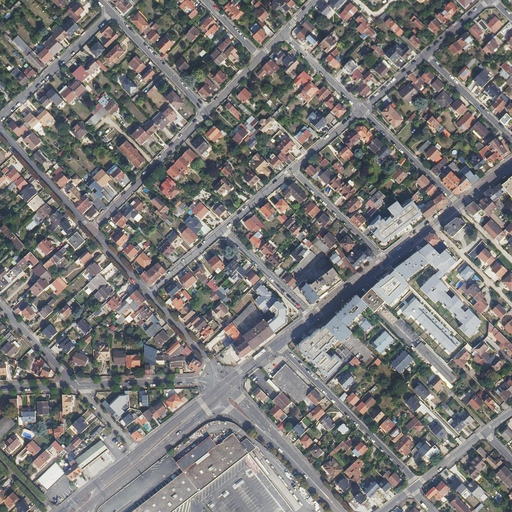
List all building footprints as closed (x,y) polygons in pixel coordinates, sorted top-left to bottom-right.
[(53,0),(59,6),(59,7),(59,8),(61,8),(62,8),(67,3),(64,0),(53,0)] [(121,0),(120,2),(116,5),(119,8),(121,9),(124,13),(131,6),(125,0),(121,0)] [(188,0),(185,0),(179,6),(183,11),(186,8),(184,5),(185,5),(188,8),(188,9),(190,11),(191,11),(195,7),(192,3),(193,2),(192,0),(190,1),(188,0)] [(235,17),(237,20),(244,13),(241,10),(239,12),(234,6),(238,3),(235,0),(232,0),(223,9),(233,19),(235,17)] [(284,0),(283,0),(278,0),(273,5),(277,9),(278,8),(280,9),(284,14),(290,7),(284,0)] [(338,9),(347,0),(344,0),(345,0),(344,0),(333,0),(329,6),(333,10),(336,7),(338,9)] [(19,1),(10,10),(12,12),(22,4),(19,1)] [(71,8),(66,13),(75,22),(81,17),(79,15),(84,10),(78,3),(77,4),(75,1),(74,1),(69,6),(71,8)] [(446,8),(444,10),(451,17),(458,10),(451,3),(449,5),(447,3),(444,6),(446,8)] [(324,4),(318,10),(325,17),(329,12),(326,9),(328,7),(324,4)] [(348,19),(351,16),(352,17),(358,10),(351,4),(345,10),(341,14),(339,16),(344,20),(346,17),(348,19)] [(262,7),(255,14),(262,22),(269,15),(262,8),(262,7)] [(195,10),(188,16),(191,19),(197,13),(195,10)] [(451,17),(444,10),(441,13),(439,12),(436,15),(444,24),(451,17)] [(385,13),(379,18),(395,33),(399,37),(403,32),(393,22),(391,24),(387,20),(390,18),(385,13)] [(132,20),(145,33),(154,24),(152,22),(149,25),(138,14),(135,17),(134,16),(133,17),(132,17),(132,18),(132,20)] [(210,14),(201,23),(202,25),(211,16),(210,14)] [(414,16),(410,21),(420,30),(424,26),(414,16)] [(205,33),(208,30),(214,24),(216,23),(210,17),(199,28),(205,33)] [(358,28),(363,33),(369,27),(370,27),(360,17),(356,21),(360,25),(358,28)] [(490,23),(488,25),(494,32),(502,24),(495,18),(492,21),(491,19),(489,21),(490,23)] [(63,27),(68,33),(70,36),(79,27),(71,19),(63,27)] [(443,26),(435,19),(431,23),(430,22),(428,25),(429,26),(429,27),(436,33),(443,26)] [(482,20),(478,23),(485,31),(488,28),(482,20)] [(316,29),(308,21),(304,25),(312,33),(316,29)] [(271,31),(262,22),(259,25),(257,24),(252,28),(257,34),(254,36),(260,42),(271,31)] [(154,24),(145,33),(153,42),(159,36),(153,30),(158,25),(155,23),(154,24)] [(208,30),(205,33),(211,40),(214,36),(212,34),(218,29),(214,24),(208,30)] [(108,25),(101,31),(108,38),(103,43),(107,47),(119,36),(114,32),(113,33),(110,29),(111,28),(108,25)] [(475,25),(469,30),(479,41),(482,38),(479,36),(482,33),(475,25)] [(52,35),(53,36),(59,42),(64,37),(65,38),(68,34),(68,33),(63,27),(61,26),(52,35)] [(185,35),(186,36),(191,41),(199,32),(193,26),(187,33),(185,35)] [(363,33),(360,36),(363,39),(369,34),(371,37),(375,33),(369,27),(363,33)] [(299,38),(297,40),(301,44),(311,34),(305,29),(297,36),(299,38)] [(502,42),(505,45),(507,42),(511,37),(511,31),(508,36),(509,37),(506,40),(505,39),(502,42)] [(461,38),(457,41),(464,48),(474,40),(467,32),(460,38),(461,38)] [(224,42),(218,47),(222,51),(229,44),(232,41),(228,38),(230,36),(228,34),(222,40),(224,42)] [(418,37),(415,35),(409,41),(416,48),(421,43),(417,39),(418,38),(418,37)] [(59,42),(53,36),(44,45),(46,47),(54,55),(57,51),(56,50),(61,45),(59,42)] [(166,36),(156,45),(164,53),(165,52),(173,44),(166,36)] [(326,38),(318,46),(322,50),(323,49),(327,53),(336,44),(328,36),(326,38)] [(32,50),(28,46),(27,48),(17,37),(13,40),(20,47),(40,68),(43,65),(31,52),(32,50)] [(492,40),(482,50),(485,52),(488,49),(492,52),(498,46),(492,40)] [(106,49),(99,42),(90,50),(97,57),(106,49)] [(456,42),(449,48),(455,55),(462,48),(456,42)] [(222,51),(227,56),(234,64),(238,60),(236,58),(239,55),(235,51),(234,50),(236,48),(233,45),(232,46),(229,44),(222,51)] [(397,44),(395,46),(403,53),(407,49),(405,48),(403,51),(397,44)] [(123,51),(118,45),(104,58),(110,64),(113,61),(115,63),(119,60),(117,57),(123,51)] [(375,45),(372,48),(375,51),(380,55),(382,57),(385,55),(375,45)] [(395,46),(392,49),(400,56),(404,60),(413,51),(408,46),(405,48),(407,49),(403,53),(395,46)] [(36,50),(34,52),(45,63),(54,55),(46,47),(39,53),(36,50)] [(218,47),(210,56),(218,65),(227,56),(222,51),(218,47)] [(338,47),(326,59),(336,69),(340,66),(337,64),(340,61),(336,58),(334,60),(332,59),(341,50),(338,47)] [(385,55),(393,63),(400,56),(392,49),(385,55)] [(273,53),(270,57),(278,65),(280,62),(286,56),(281,51),(276,56),(273,53)] [(375,51),(371,55),(376,59),(380,55),(375,51)] [(206,53),(201,58),(204,62),(210,56),(206,53)] [(288,56),(281,63),(286,68),(293,61),(288,56)] [(84,68),(90,74),(91,75),(100,66),(96,62),(91,57),(88,60),(90,62),(84,68)] [(129,64),(136,71),(138,70),(141,72),(146,67),(137,57),(129,64)] [(181,57),(175,63),(183,72),(189,66),(185,62),(181,57)] [(468,65),(467,66),(469,68),(475,63),(477,60),(475,58),(473,59),(471,62),(468,65)] [(286,68),(284,70),(291,78),(295,73),(292,70),(299,63),(295,59),(293,61),(286,68)] [(108,71),(98,60),(96,62),(100,66),(106,72),(106,73),(108,71)] [(263,68),(257,75),(261,78),(267,72),(270,76),(275,71),(276,72),(279,69),(271,60),(263,68)] [(351,60),(344,69),(347,72),(351,75),(356,70),(357,69),(359,67),(351,60)] [(475,63),(483,71),(484,69),(485,68),(477,60),(475,63)] [(374,70),(382,78),(389,70),(381,62),(374,70)] [(500,67),(504,71),(505,72),(506,72),(508,74),(508,75),(511,78),(511,76),(511,70),(511,71),(504,64),(503,65),(500,67)] [(30,66),(24,72),(29,78),(30,77),(35,72),(30,66)] [(141,72),(139,74),(146,82),(154,74),(147,66),(146,67),(141,72)] [(83,67),(73,76),(77,79),(81,83),(90,74),(84,68),(83,67)] [(462,71),(458,75),(462,78),(463,77),(465,79),(471,73),(465,67),(464,68),(462,71)] [(18,68),(12,74),(16,79),(17,78),(23,84),(28,79),(23,73),(18,68)] [(351,75),(350,76),(357,84),(360,81),(364,76),(357,69),(356,70),(351,75)] [(483,71),(473,80),(482,89),(492,78),(484,69),(483,71)] [(227,77),(220,70),(217,74),(217,75),(213,78),(219,84),(227,77)] [(295,81),(293,83),(297,87),(301,82),(306,87),(310,82),(313,80),(304,71),(300,76),(295,81)] [(291,78),(295,81),(300,76),(296,72),(295,73),(291,78)] [(368,72),(364,76),(360,81),(366,86),(374,78),(368,72)] [(426,73),(421,78),(427,84),(434,77),(429,72),(427,74),(426,73)] [(412,74),(409,76),(414,82),(417,80),(412,74)] [(216,87),(206,77),(203,80),(206,83),(202,88),(199,86),(196,89),(205,98),(216,87)] [(417,80),(414,82),(420,89),(421,91),(424,88),(423,87),(425,85),(419,77),(417,80)] [(69,89),(77,97),(78,98),(87,89),(81,83),(77,79),(72,84),(73,85),(69,89)] [(126,82),(122,85),(131,94),(138,88),(129,79),(127,79),(126,80),(126,82)] [(432,85),(439,92),(445,86),(437,79),(432,85)] [(154,87),(156,89),(158,91),(166,84),(161,80),(154,87)] [(357,84),(354,87),(357,89),(356,90),(364,97),(371,90),(366,86),(360,81),(357,84)] [(306,87),(299,94),(308,102),(317,93),(319,91),(314,86),(310,82),(306,87)] [(420,89),(414,82),(410,85),(410,84),(399,93),(408,103),(418,94),(417,92),(420,89)] [(486,89),(485,90),(496,101),(502,94),(491,83),(490,85),(486,89)] [(319,91),(317,93),(320,96),(318,98),(320,100),(322,98),(325,100),(331,93),(324,86),(319,91)] [(148,92),(144,95),(147,97),(156,89),(154,87),(148,92)] [(69,89),(68,88),(61,94),(69,103),(77,97),(69,89)] [(53,89),(46,95),(57,106),(64,101),(53,89)] [(245,89),(238,96),(243,101),(241,102),(243,104),(244,103),(252,96),(245,89)] [(173,92),(166,99),(171,105),(178,98),(173,92)] [(435,101),(445,110),(452,102),(443,93),(435,101)] [(502,94),(496,101),(493,104),(500,112),(510,101),(502,94)] [(103,96),(98,101),(100,103),(103,107),(108,112),(112,115),(119,108),(112,101),(109,103),(103,96)] [(40,102),(45,108),(51,103),(45,97),(40,102)] [(330,97),(324,103),(332,110),(336,105),(334,103),(335,102),(330,97)] [(178,98),(171,105),(177,111),(184,104),(178,98)] [(459,119),(468,109),(462,103),(463,102),(461,101),(456,106),(458,107),(452,113),(459,119)] [(100,103),(91,112),(94,115),(103,107),(100,103)] [(229,103),(225,107),(227,108),(232,114),(235,116),(238,112),(229,103)] [(252,114),(242,103),(239,106),(249,117),(252,114)] [(339,104),(330,113),(333,116),(334,116),(335,115),(335,114),(339,118),(342,114),(343,114),(346,111),(339,104)] [(390,105),(382,112),(395,128),(403,121),(390,105)] [(94,115),(88,121),(93,126),(108,112),(103,107),(94,115)] [(169,107),(162,113),(162,114),(170,122),(171,123),(177,116),(169,107)] [(40,115),(36,118),(40,122),(42,125),(44,127),(54,118),(46,110),(42,113),(40,115)] [(36,118),(31,113),(24,119),(33,128),(40,122),(36,118)] [(330,113),(325,119),(330,124),(335,118),(333,116),(330,113)] [(468,113),(456,125),(460,129),(464,124),(468,128),(476,120),(468,113)] [(153,122),(159,128),(160,129),(164,126),(164,127),(170,122),(162,114),(153,122)] [(414,114),(408,120),(410,122),(416,116),(414,114)] [(506,114),(500,121),(509,130),(511,127),(511,124),(510,124),(507,122),(511,118),(506,114)] [(317,115),(309,123),(316,131),(325,122),(317,115)] [(246,127),(248,129),(251,132),(254,129),(253,128),(258,122),(252,116),(247,121),(249,123),(246,127)] [(66,117),(58,123),(61,125),(68,119),(66,117)] [(263,119),(260,122),(259,123),(262,126),(259,129),(263,133),(269,126),(270,128),(273,124),(272,123),(275,120),(271,117),(268,120),(267,119),(263,119)] [(430,120),(427,123),(430,126),(431,125),(440,134),(442,132),(445,129),(439,123),(436,120),(435,120),(432,117),(431,118),(430,120)] [(153,122),(152,120),(142,129),(150,137),(154,133),(154,132),(159,128),(153,122)] [(19,128),(13,121),(8,125),(19,136),(21,134),(23,135),(28,131),(28,130),(23,124),(19,128)] [(42,125),(40,122),(33,128),(36,130),(42,125)] [(70,130),(68,131),(73,136),(75,135),(79,139),(88,131),(79,122),(70,130)] [(478,122),(470,130),(473,132),(474,130),(483,139),(489,133),(478,122)] [(220,132),(215,127),(214,126),(207,135),(212,140),(216,136),(218,138),(219,138),(220,138),(221,138),(222,137),(222,136),(222,135),(222,134),(220,132)] [(308,129),(305,126),(300,131),(300,132),(303,134),(298,140),(303,144),(314,132),(310,127),(308,129)] [(135,133),(132,136),(141,145),(144,142),(150,137),(142,129),(141,128),(135,133)] [(355,131),(356,132),(360,136),(365,141),(366,140),(368,142),(369,141),(370,141),(374,137),(364,128),(358,128),(355,131)] [(243,129),(233,139),(238,145),(239,145),(243,142),(242,141),(248,135),(249,136),(244,142),(245,143),(253,135),(251,132),(248,129),(246,131),(243,129)] [(257,131),(256,132),(263,138),(265,135),(263,133),(259,129),(257,131)] [(26,139),(24,141),(33,150),(42,142),(33,132),(31,134),(28,131),(23,135),(22,136),(26,139)] [(349,140),(344,144),(347,147),(350,150),(354,146),(353,144),(359,140),(358,139),(360,136),(356,132),(353,134),(352,133),(347,138),(349,140)] [(253,135),(245,143),(253,151),(254,149),(252,147),(257,142),(254,139),(256,137),(253,135)] [(200,137),(192,145),(202,154),(205,150),(209,146),(200,137)] [(287,137),(277,148),(280,151),(282,152),(285,155),(295,145),(287,137)] [(369,147),(376,154),(384,147),(375,138),(372,142),(373,143),(369,147)] [(484,148),(482,150),(479,152),(484,159),(486,158),(484,155),(486,153),(489,156),(491,154),(494,152),(497,150),(502,156),(507,152),(503,147),(500,144),(499,145),(495,140),(484,148)] [(418,151),(421,154),(430,144),(428,141),(418,151)] [(126,142),(119,149),(137,168),(144,161),(137,153),(137,152),(134,149),(134,150),(126,142)] [(185,142),(182,145),(187,150),(190,147),(185,142)] [(479,142),(474,146),(475,148),(479,152),(482,150),(484,148),(482,145),(481,145),(479,142)] [(227,155),(230,158),(234,154),(241,147),(239,145),(238,145),(227,155)] [(350,150),(347,147),(339,154),(344,160),(347,157),(345,155),(347,153),(349,156),(352,153),(350,150)] [(384,147),(376,154),(383,160),(390,153),(384,147)] [(433,147),(426,155),(433,161),(440,154),(433,147)] [(190,149),(183,157),(190,163),(197,156),(190,149)] [(40,150),(33,155),(42,164),(47,159),(42,153),(43,153),(40,150)] [(497,150),(494,152),(495,154),(498,158),(501,162),(504,159),(502,156),(497,150)] [(282,152),(281,153),(278,157),(282,162),(283,161),(285,162),(289,166),(292,163),(287,157),(285,155),(282,152)] [(269,165),(258,153),(253,158),(256,161),(251,166),(256,171),(259,174),(263,170),(264,172),(263,172),(267,176),(271,172),(267,168),(266,169),(265,168),(269,165)] [(230,158),(228,160),(219,168),(227,177),(234,170),(228,165),(225,168),(223,167),(228,163),(230,165),(238,157),(234,154),(230,158)] [(282,163),(273,154),(272,155),(270,157),(272,159),(269,162),(276,169),(282,163)] [(495,154),(492,156),(488,160),(491,164),(498,158),(495,154)] [(290,155),(287,157),(292,163),(295,160),(290,155)] [(470,162),(472,166),(476,170),(478,168),(479,169),(483,166),(483,165),(485,163),(479,155),(476,157),(474,157),(473,158),(472,160),(473,160),(470,162)] [(190,163),(183,157),(176,164),(185,172),(186,171),(185,169),(190,163)] [(320,163),(323,168),(329,162),(326,158),(320,163)] [(407,161),(404,158),(395,168),(397,171),(400,168),(407,161)] [(435,166),(430,171),(437,177),(442,172),(439,170),(442,167),(442,168),(445,165),(445,164),(447,161),(444,158),(436,166),(435,166)] [(337,162),(333,166),(337,172),(339,174),(344,169),(337,162)] [(453,162),(448,167),(452,171),(457,167),(453,162)] [(213,163),(210,167),(215,172),(219,168),(213,163)] [(115,165),(106,173),(110,177),(111,175),(118,182),(125,175),(119,168),(115,165)] [(182,171),(174,165),(167,172),(177,181),(181,177),(182,178),(185,175),(182,171)] [(310,166),(308,168),(305,171),(313,178),(313,177),(317,173),(320,171),(317,168),(315,170),(310,166)] [(58,184),(61,187),(68,180),(60,171),(62,170),(60,167),(54,172),(56,175),(53,178),(56,182),(58,184)] [(466,167),(461,171),(464,176),(465,177),(468,181),(474,176),(466,167)] [(21,176),(14,168),(8,174),(7,173),(6,175),(12,181),(13,180),(15,181),(21,176)] [(397,171),(392,176),(399,184),(407,176),(402,171),(403,170),(400,168),(397,171)] [(461,171),(458,168),(456,170),(462,178),(464,176),(461,171)] [(106,173),(103,169),(93,178),(102,187),(111,179),(110,177),(106,173)] [(259,179),(251,170),(247,173),(250,176),(245,180),(252,187),(259,179)] [(320,177),(327,185),(329,184),(335,177),(334,175),(328,170),(320,177)] [(450,173),(441,181),(447,187),(454,194),(458,194),(467,188),(460,182),(450,173)] [(81,179),(77,175),(72,180),(76,184),(81,179)] [(416,182),(421,187),(423,188),(429,182),(422,175),(420,178),(416,182)] [(21,189),(27,183),(21,176),(15,181),(14,182),(21,189)] [(161,190),(167,196),(169,194),(173,198),(180,191),(175,186),(177,185),(175,184),(168,177),(167,176),(164,179),(166,181),(166,180),(167,181),(163,185),(164,187),(161,190)] [(335,177),(329,184),(338,193),(339,191),(345,186),(336,177),(335,177)] [(460,182),(467,188),(471,184),(468,181),(465,177),(460,182)] [(93,178),(92,178),(85,184),(91,190),(94,187),(97,191),(94,193),(96,195),(98,197),(100,199),(104,196),(101,192),(104,190),(102,187),(93,178)] [(224,178),(214,188),(221,195),(227,189),(229,192),(234,187),(224,178)] [(502,185),(506,191),(511,197),(511,196),(511,178),(502,185)] [(423,188),(424,190),(432,201),(439,209),(447,203),(447,200),(442,194),(434,200),(433,199),(433,197),(430,194),(431,193),(436,188),(429,182),(423,188)] [(293,183),(283,194),(288,198),(292,194),(301,203),(307,196),(293,183)] [(347,183),(345,186),(339,191),(347,199),(356,191),(347,183)] [(30,199),(37,192),(30,184),(24,190),(27,194),(26,195),(30,199)] [(484,194),(486,195),(492,202),(501,195),(506,191),(502,185),(501,184),(493,190),(491,188),(484,194)] [(75,203),(82,197),(73,187),(66,193),(75,203)] [(371,193),(374,196),(379,191),(378,190),(376,188),(371,193)] [(374,196),(367,203),(372,208),(367,213),(370,216),(373,214),(378,209),(386,201),(388,199),(379,191),(374,196)] [(38,211),(46,204),(40,198),(37,195),(30,202),(38,211)] [(486,195),(480,202),(485,207),(486,205),(493,212),(498,208),(495,205),(492,202),(486,195)] [(75,203),(74,205),(82,214),(92,205),(92,201),(88,201),(87,198),(85,198),(83,196),(82,197),(75,203)] [(166,218),(167,218),(162,214),(165,211),(166,212),(169,209),(157,197),(152,202),(159,208),(156,211),(155,212),(164,221),(166,218)] [(134,201),(130,204),(132,206),(138,212),(140,210),(142,211),(144,209),(143,207),(145,205),(137,198),(134,201)] [(352,198),(350,201),(351,202),(346,207),(353,213),(359,207),(358,206),(360,203),(357,200),(355,201),(352,198)] [(384,246),(423,214),(412,201),(414,200),(412,198),(400,208),(395,202),(386,209),(393,218),(391,220),(389,217),(384,221),(380,216),(368,226),(372,231),(371,231),(373,233),(372,234),(381,245),(382,246),(384,246)] [(289,206),(283,199),(276,205),(282,213),(289,206)] [(310,199),(305,204),(306,205),(303,208),(313,218),(320,210),(312,203),(313,202),(310,199)] [(495,205),(498,208),(500,210),(504,205),(500,200),(495,205)] [(432,201),(420,210),(427,219),(433,214),(439,209),(432,201)] [(178,208),(177,209),(181,214),(184,211),(181,209),(185,204),(184,202),(183,203),(178,208)] [(217,203),(211,208),(220,216),(226,210),(218,202),(217,203)] [(473,202),(466,207),(474,216),(477,213),(482,217),(485,213),(477,205),(473,202)] [(477,205),(485,213),(489,217),(493,212),(486,205),(485,207),(480,202),(477,205)] [(193,204),(189,208),(200,219),(208,211),(201,203),(196,208),(193,204)] [(268,203),(261,209),(267,217),(275,211),(268,203)] [(52,211),(46,204),(38,211),(37,212),(43,219),(52,211)] [(92,205),(82,214),(85,216),(86,215),(90,219),(98,211),(92,205)] [(132,206),(124,214),(128,218),(130,215),(134,219),(139,214),(138,212),(132,206)] [(177,209),(173,212),(178,217),(181,214),(177,209)] [(359,210),(350,219),(359,228),(366,221),(363,218),(359,214),(361,212),(359,210)] [(65,219),(69,216),(66,213),(63,216),(61,214),(60,215),(57,211),(50,217),(52,219),(57,225),(61,221),(62,222),(65,219)] [(121,227),(123,229),(127,225),(125,223),(128,220),(120,212),(113,220),(121,227)] [(324,214),(317,221),(323,227),(324,226),(326,228),(332,222),(324,214)] [(255,215),(251,218),(255,222),(257,224),(260,221),(255,215)] [(257,233),(258,231),(261,229),(257,224),(255,222),(254,223),(250,218),(244,223),(251,230),(253,229),(257,233)] [(286,223),(284,225),(287,228),(289,230),(290,231),(293,234),(297,237),(301,233),(293,226),(289,223),(293,219),(291,218),(286,223)] [(446,226),(445,227),(445,231),(452,238),(456,234),(466,224),(460,218),(456,218),(451,222),(446,226)] [(72,229),(71,228),(72,227),(65,219),(62,222),(59,225),(69,235),(73,231),(71,230),(72,229)] [(491,219),(483,228),(495,240),(497,237),(503,231),(491,219)] [(192,220),(187,225),(192,231),(196,234),(201,229),(192,220)] [(9,228),(5,224),(3,226),(0,228),(19,250),(24,245),(22,242),(9,228)] [(340,233),(343,236),(349,231),(345,227),(340,233)] [(119,232),(113,239),(120,246),(128,238),(125,234),(127,233),(123,229),(119,232)] [(110,237),(113,239),(119,232),(117,230),(115,233),(114,232),(110,237)] [(503,231),(497,237),(500,240),(504,236),(503,235),(506,232),(504,230),(503,231)] [(196,234),(192,231),(185,237),(191,244),(198,237),(196,234)] [(254,236),(250,239),(258,247),(263,242),(258,238),(261,234),(258,231),(257,233),(254,236)] [(76,249),(86,241),(78,232),(69,241),(76,249)] [(297,237),(302,243),(305,245),(306,244),(309,247),(312,244),(305,237),(306,236),(302,232),(301,233),(297,237)] [(168,242),(175,249),(179,245),(178,245),(183,240),(175,233),(167,241),(168,242)] [(328,248),(330,249),(335,244),(333,243),(336,240),(329,233),(323,239),(330,246),(328,248)] [(431,234),(424,239),(432,247),(440,240),(435,235),(431,234)] [(347,237),(340,244),(348,252),(355,245),(347,237)] [(48,256),(57,248),(47,238),(38,246),(48,256)] [(328,248),(320,239),(315,244),(325,254),(330,249),(328,248)] [(31,247),(24,240),(22,242),(24,245),(29,250),(31,247)] [(469,254),(474,260),(478,256),(482,252),(485,248),(488,246),(483,241),(475,248),(469,254)] [(159,251),(167,258),(175,249),(168,242),(159,251)] [(268,242),(261,249),(269,258),(274,253),(277,250),(268,242)] [(302,243),(292,253),(301,262),(302,261),(311,251),(305,245),(302,243)] [(443,243),(435,250),(440,255),(445,250),(448,248),(443,243)] [(62,255),(70,248),(67,244),(59,250),(59,251),(62,255)] [(131,244),(124,251),(132,258),(141,249),(138,246),(136,248),(131,244)] [(330,258),(335,264),(341,259),(345,256),(339,248),(332,254),(333,255),(330,258)] [(478,256),(479,256),(485,263),(486,262),(490,265),(495,260),(491,256),(492,255),(486,249),(485,248),(482,252),(478,256)] [(355,249),(346,257),(356,270),(367,259),(370,262),(374,259),(374,256),(368,249),(362,255),(355,249)] [(445,250),(440,255),(443,258),(449,253),(448,253),(445,250)] [(58,262),(64,256),(62,255),(59,251),(52,257),(43,265),(47,270),(57,261),(58,262)] [(85,261),(91,255),(87,251),(77,260),(81,264),(80,265),(81,266),(86,262),(85,261)] [(301,262),(293,270),(295,271),(298,274),(316,255),(312,251),(311,251),(302,261),(301,262)] [(23,258),(17,264),(21,267),(26,262),(26,261),(29,258),(31,261),(29,263),(33,266),(39,261),(34,255),(30,252),(26,256),(23,258)] [(415,252),(389,271),(398,278),(402,282),(404,280),(406,281),(409,279),(412,276),(428,263),(415,252)] [(143,253),(136,260),(144,268),(151,261),(143,253)] [(274,253),(269,258),(268,259),(273,264),(277,268),(283,262),(280,259),(282,258),(277,254),(276,255),(274,253)] [(17,264),(23,258),(23,257),(21,259),(17,254),(12,258),(17,264)] [(225,268),(231,275),(239,267),(236,265),(237,264),(236,262),(238,260),(233,255),(228,260),(231,263),(225,268)] [(216,256),(208,263),(218,273),(224,266),(216,256)] [(321,269),(328,262),(323,258),(316,264),(321,269)] [(47,270),(43,265),(40,262),(34,267),(32,269),(40,277),(47,270)] [(102,271),(93,262),(86,268),(89,272),(94,278),(98,274),(102,271)] [(495,267),(493,270),(500,277),(507,271),(499,264),(498,262),(494,266),(495,267)] [(145,271),(141,276),(147,283),(152,284),(166,271),(159,263),(147,273),(145,271)] [(104,277),(112,270),(108,265),(102,271),(98,274),(99,276),(100,276),(102,277),(104,277)] [(202,265),(194,273),(202,282),(206,278),(207,278),(204,274),(207,272),(202,265)] [(468,266),(462,273),(464,276),(464,277),(467,280),(474,272),(468,266)] [(240,268),(230,277),(234,281),(238,277),(241,280),(246,274),(240,268)] [(290,268),(280,278),(283,281),(292,271),(290,268)] [(16,274),(11,269),(8,272),(7,273),(12,279),(16,274)] [(310,286),(320,298),(332,289),(343,280),(340,276),(334,269),(310,286)] [(23,270),(17,276),(19,279),(26,273),(23,270)] [(51,274),(47,270),(40,277),(40,278),(38,280),(46,288),(49,285),(45,281),(46,280),(46,279),(51,274)] [(190,272),(185,276),(192,284),(197,280),(190,272)] [(253,272),(247,277),(254,284),(259,279),(253,272)] [(67,285),(59,276),(56,279),(64,288),(67,285)] [(192,284),(185,276),(181,280),(183,284),(182,285),(184,287),(186,286),(187,288),(192,284)] [(285,281),(291,287),(296,281),(291,276),(285,281)] [(8,282),(5,278),(3,279),(1,278),(0,279),(0,285),(1,288),(7,285),(6,282),(8,282)] [(440,278),(423,294),(430,301),(462,332),(478,316),(458,296),(440,278)] [(64,288),(56,279),(53,281),(61,291),(64,288)] [(37,296),(46,288),(38,280),(37,281),(37,282),(31,288),(30,288),(37,296)] [(212,280),(207,284),(214,291),(215,292),(218,289),(219,288),(214,283),(214,282),(212,280)] [(304,280),(298,286),(300,289),(299,290),(312,304),(320,298),(310,286),(304,280)] [(166,291),(172,298),(173,296),(178,291),(183,287),(178,281),(175,284),(174,283),(172,285),(171,285),(168,288),(166,291)] [(112,294),(111,291),(113,290),(107,283),(95,295),(98,299),(102,295),(105,299),(109,294),(109,295),(112,294)] [(465,283),(461,287),(465,292),(464,293),(467,296),(470,293),(475,297),(480,292),(473,285),(470,288),(465,283)] [(219,296),(222,299),(223,300),(225,297),(218,289),(215,292),(219,296)] [(363,298),(361,299),(362,300),(368,306),(376,312),(377,310),(393,326),(396,323),(399,326),(414,342),(419,337),(401,318),(398,320),(392,314),(383,305),(385,302),(379,296),(372,289),(363,298)] [(143,303),(146,300),(137,290),(131,296),(125,301),(123,302),(117,308),(109,316),(113,320),(116,317),(122,323),(130,315),(136,309),(137,308),(143,303)] [(192,298),(185,290),(183,292),(190,300),(192,298)] [(176,306),(179,310),(184,305),(185,304),(181,299),(179,300),(178,299),(178,300),(176,298),(181,294),(178,291),(173,296),(175,299),(173,301),(177,306),(176,306)] [(215,292),(214,291),(211,295),(213,297),(212,298),(215,301),(215,300),(219,296),(215,292)] [(478,302),(474,306),(481,313),(488,305),(482,299),(484,296),(483,295),(480,292),(475,297),(474,298),(478,302)] [(362,297),(355,293),(349,298),(354,303),(355,303),(363,312),(365,310),(357,302),(362,297)] [(73,297),(69,294),(66,296),(67,297),(63,302),(65,304),(66,304),(70,300),(73,297)] [(84,304),(76,295),(73,297),(75,300),(82,307),(84,304)] [(117,308),(123,302),(116,295),(107,303),(107,304),(112,309),(113,309),(115,307),(117,308)] [(70,306),(75,300),(73,297),(70,300),(66,304),(67,305),(71,310),(72,308),(70,306)] [(361,299),(362,297),(357,302),(365,310),(368,306),(362,300),(361,299)] [(354,303),(349,298),(346,301),(344,302),(331,312),(336,316),(347,328),(355,320),(368,333),(375,327),(362,313),(363,312),(355,303),(354,303)] [(17,315),(23,309),(29,304),(25,300),(14,311),(17,315)] [(45,317),(52,310),(49,306),(52,303),(50,301),(41,309),(39,311),(45,317)] [(153,314),(143,303),(137,308),(142,314),(141,314),(143,317),(146,321),(153,314)] [(239,316),(232,322),(236,327),(256,308),(252,303),(242,313),(239,316)] [(91,311),(84,304),(82,307),(86,312),(88,314),(91,311)] [(184,305),(179,310),(183,314),(181,316),(185,321),(195,313),(192,309),(191,311),(185,304),(184,305)] [(214,311),(217,315),(219,313),(221,315),(222,316),(228,311),(221,304),(214,311)] [(64,318),(72,310),(71,310),(67,305),(61,311),(62,312),(60,314),(64,318)] [(501,319),(507,313),(499,305),(492,311),(494,312),(496,315),(501,319)] [(36,314),(33,310),(34,309),(32,306),(30,308),(28,306),(22,312),(28,318),(31,316),(32,317),(36,314)] [(234,307),(231,309),(239,316),(242,313),(240,311),(239,312),(234,307)] [(426,308),(416,317),(430,330),(439,321),(426,308)] [(93,319),(100,313),(97,309),(90,316),(93,319)] [(133,317),(139,312),(136,309),(130,315),(133,317)] [(490,321),(491,320),(496,315),(494,312),(492,314),(490,312),(486,316),(489,319),(488,320),(490,321)] [(82,314),(74,321),(87,335),(89,334),(92,331),(93,330),(83,319),(84,317),(82,314)] [(159,321),(153,314),(146,321),(149,324),(153,327),(159,321)] [(199,315),(187,326),(189,329),(194,325),(201,318),(199,315)] [(297,347),(327,378),(342,363),(334,355),(331,358),(324,351),(328,347),(328,348),(334,342),(333,342),(337,338),(342,343),(345,340),(346,340),(349,337),(349,336),(352,333),(347,328),(336,316),(325,327),(324,326),(297,346),(297,347)] [(201,318),(194,325),(200,331),(207,325),(210,322),(206,319),(204,321),(201,318)] [(249,333),(243,337),(246,341),(253,350),(258,345),(275,333),(274,332),(269,324),(265,320),(255,328),(249,333)] [(232,322),(225,329),(229,335),(231,334),(236,340),(238,338),(240,337),(241,339),(243,337),(236,327),(232,322)] [(489,323),(488,332),(492,332),(499,339),(504,344),(511,351),(511,344),(508,340),(494,326),(490,322),(489,323)] [(438,345),(433,350),(447,365),(452,360),(461,351),(468,344),(448,324),(442,329),(446,333),(447,332),(457,342),(457,345),(448,354),(445,352),(444,352),(438,345)] [(207,325),(200,331),(206,338),(209,335),(209,336),(214,332),(207,325)] [(385,330),(380,335),(390,345),(391,344),(392,344),(394,342),(394,341),(395,340),(385,330)] [(16,337),(10,332),(5,336),(11,342),(16,337)] [(150,339),(154,335),(151,333),(143,340),(145,343),(150,339)] [(158,341),(156,342),(160,347),(163,344),(162,343),(166,339),(160,333),(155,338),(158,341)] [(86,343),(91,337),(89,334),(87,335),(87,336),(83,339),(86,343)] [(376,339),(386,349),(387,348),(388,348),(389,347),(389,346),(390,345),(380,335),(376,339)] [(62,350),(66,355),(75,346),(68,338),(67,339),(64,336),(58,342),(60,345),(59,346),(63,349),(62,350)] [(386,349),(376,339),(371,344),(381,354),(382,353),(383,353),(385,351),(385,350),(386,349)] [(8,340),(2,346),(7,352),(9,351),(12,354),(19,348),(18,347),(13,342),(11,343),(8,340)] [(253,350),(246,341),(237,349),(243,358),(253,350)] [(482,341),(473,349),(479,354),(483,359),(487,362),(487,363),(495,371),(502,363),(497,357),(494,360),(491,358),(490,359),(490,358),(486,354),(484,352),(488,347),(482,341)] [(169,355),(181,345),(178,342),(167,351),(167,350),(164,352),(169,354),(169,355)] [(416,348),(443,376),(451,384),(456,378),(443,365),(427,349),(421,343),(416,348)] [(156,352),(157,349),(153,348),(148,345),(145,344),(144,344),(144,349),(155,354),(156,352)] [(183,361),(183,356),(177,357),(173,356),(185,346),(182,344),(181,345),(169,355),(170,360),(170,361),(183,361)] [(156,365),(156,359),(156,354),(157,352),(158,350),(157,349),(156,352),(155,354),(144,349),(144,351),(145,365),(150,365),(156,365)] [(110,357),(110,351),(105,351),(105,350),(96,350),(97,364),(106,364),(106,361),(110,361),(110,357)] [(414,360),(405,350),(400,355),(410,365),(411,364),(412,364),(413,362),(413,361),(414,360)] [(126,363),(125,351),(113,352),(114,364),(126,363)] [(461,351),(452,360),(460,367),(464,363),(463,361),(469,355),(466,351),(463,354),(461,351)] [(75,352),(72,361),(86,366),(89,358),(75,352)] [(170,360),(169,355),(169,354),(164,352),(164,355),(158,355),(158,361),(170,360)] [(483,359),(479,354),(474,358),(479,363),(479,362),(483,359)] [(410,365),(400,355),(396,359),(405,369),(406,368),(407,368),(409,367),(409,365),(410,365)] [(126,356),(127,367),(136,367),(136,366),(139,366),(139,356),(138,356),(126,356)] [(360,362),(355,357),(350,363),(353,366),(355,364),(357,366),(361,363),(360,362)] [(48,378),(51,369),(48,365),(41,358),(40,361),(41,361),(44,363),(42,368),(39,367),(38,367),(35,374),(48,378)] [(197,372),(202,364),(193,358),(188,367),(197,372)] [(405,369),(396,359),(391,364),(401,374),(402,373),(403,373),(404,371),(404,370),(405,369)] [(286,365),(273,378),(281,386),(289,393),(299,404),(301,403),(304,399),(307,396),(312,391),(304,383),(295,375),(286,365)] [(347,373),(339,382),(344,386),(343,387),(345,389),(346,388),(347,389),(355,381),(347,373)] [(445,384),(437,376),(430,384),(437,391),(445,384)] [(451,384),(443,376),(442,378),(449,385),(451,384)] [(277,388),(270,380),(267,383),(273,389),(279,395),(282,392),(278,388),(277,388)] [(511,388),(507,383),(506,382),(496,391),(505,401),(511,394),(511,388)] [(424,400),(430,394),(420,383),(414,390),(424,400)] [(270,399),(260,389),(255,395),(258,399),(259,398),(262,401),(261,402),(264,405),(270,399)] [(319,396),(314,390),(312,391),(307,396),(313,402),(317,406),(323,400),(319,396)] [(126,411),(129,408),(129,399),(129,391),(126,391),(125,391),(125,395),(120,396),(112,403),(107,408),(117,419),(126,411)] [(282,392),(279,395),(273,402),(277,406),(282,411),(292,402),(282,392)] [(345,393),(339,399),(343,402),(348,396),(345,393)] [(353,394),(347,399),(353,405),(359,399),(356,397),(358,395),(356,393),(354,395),(353,394)] [(68,414),(68,404),(72,403),(72,394),(63,394),(63,407),(63,411),(63,414),(68,414)] [(166,401),(172,409),(182,402),(176,394),(166,401)] [(150,406),(151,396),(142,395),(142,406),(150,406)] [(405,403),(414,412),(421,406),(418,403),(420,401),(415,395),(412,397),(405,403)] [(488,399),(485,403),(492,410),(497,405),(488,395),(486,397),(488,399)] [(313,402),(307,396),(304,399),(310,405),(313,402)] [(470,396),(464,402),(467,406),(469,403),(476,410),(483,404),(475,396),(473,399),(470,396)] [(362,403),(357,408),(363,414),(375,402),(372,398),(368,402),(365,405),(362,403)] [(143,413),(132,399),(129,399),(129,408),(126,411),(133,420),(134,420),(136,418),(139,416),(142,414),(143,413)] [(45,414),(49,414),(47,402),(38,403),(39,413),(45,412),(45,414)] [(155,419),(167,410),(160,402),(157,404),(158,405),(154,408),(156,410),(155,411),(151,406),(148,409),(153,416),(155,419)] [(279,418),(282,421),(283,421),(287,417),(282,411),(277,406),(271,412),(278,419),(279,418)] [(311,414),(318,421),(325,414),(318,407),(311,414)] [(153,416),(148,409),(143,413),(142,414),(147,420),(153,416)] [(377,409),(372,414),(375,417),(374,418),(377,422),(384,415),(377,409)] [(36,420),(36,411),(22,411),(22,415),(23,415),(23,422),(31,422),(36,421),(36,420)] [(476,418),(469,411),(460,419),(465,425),(468,427),(476,418)] [(411,413),(409,415),(414,419),(406,427),(410,431),(419,421),(411,413)] [(0,420),(0,438),(15,423),(7,414),(0,420)] [(320,423),(329,432),(336,426),(333,423),(331,420),(327,416),(320,423)] [(84,430),(89,426),(86,423),(83,420),(80,417),(74,423),(72,424),(81,433),(84,430)] [(457,433),(465,425),(460,419),(458,417),(450,425),(457,433)] [(388,418),(379,427),(383,431),(384,429),(388,433),(395,425),(388,418)] [(282,422),(277,427),(280,430),(286,425),(283,421),(282,421),(282,422)] [(300,437),(309,428),(301,421),(292,430),(300,437)] [(63,434),(64,432),(68,429),(68,424),(66,423),(66,422),(64,422),(64,423),(62,423),(60,423),(60,427),(58,427),(58,428),(54,429),(55,437),(60,436),(63,434)] [(343,423),(337,429),(341,433),(344,436),(350,430),(343,423)] [(437,424),(430,431),(439,439),(446,433),(437,424)] [(70,428),(78,436),(80,433),(72,425),(70,428)] [(95,437),(103,430),(100,427),(91,436),(93,439),(95,437)] [(24,428),(21,435),(32,439),(34,432),(24,428)] [(143,438),(139,435),(142,432),(140,429),(132,434),(130,432),(129,433),(133,437),(136,440),(140,441),(143,438)] [(390,436),(391,437),(392,436),(393,437),(392,438),(392,439),(395,442),(402,435),(397,430),(390,436)] [(502,435),(508,441),(511,437),(511,433),(508,430),(502,435)] [(130,511),(171,511),(213,479),(248,452),(233,433),(217,445),(210,435),(188,452),(176,461),(184,470),(161,488),(143,502),(130,511)] [(305,433),(299,439),(299,440),(307,448),(312,443),(313,441),(305,433)] [(400,441),(402,443),(409,436),(407,434),(400,441)] [(5,443),(12,450),(21,442),(14,435),(5,443)] [(295,435),(290,441),(293,445),(299,439),(295,435)] [(71,451),(78,443),(80,444),(80,443),(81,442),(81,440),(78,437),(75,439),(64,449),(66,452),(68,453),(71,451)] [(333,451),(334,453),(336,454),(344,446),(348,451),(353,445),(347,438),(337,448),(333,451)] [(64,449),(56,440),(47,449),(49,450),(53,446),(56,449),(55,450),(59,453),(58,455),(61,457),(66,452),(64,449)] [(91,463),(108,450),(101,440),(92,448),(75,461),(82,470),(87,466),(91,463)] [(40,450),(32,441),(25,448),(30,453),(31,452),(34,456),(40,450)] [(400,441),(395,446),(405,456),(410,451),(402,443),(400,441)] [(361,443),(357,448),(356,449),(362,454),(367,449),(362,443),(361,443)] [(419,450),(425,455),(429,459),(435,453),(426,443),(419,450)] [(311,451),(317,458),(324,452),(317,445),(311,451)] [(480,448),(477,451),(482,456),(485,459),(487,457),(488,457),(489,456),(488,454),(487,454),(480,448)] [(43,457),(49,451),(49,450),(47,449),(46,449),(41,455),(43,457)] [(353,452),(358,458),(362,454),(356,449),(353,452)] [(40,468),(46,461),(43,457),(41,455),(36,459),(34,462),(40,468)] [(471,463),(473,465),(479,472),(486,465),(484,463),(480,459),(478,457),(471,463)] [(491,465),(495,470),(502,463),(498,459),(496,462),(495,461),(493,462),(488,457),(487,457),(485,459),(487,461),(491,465)] [(349,468),(344,472),(350,478),(352,476),(350,473),(352,472),(353,473),(352,473),(357,478),(361,474),(358,471),(357,470),(362,466),(360,464),(362,463),(358,459),(349,468)] [(75,461),(74,460),(62,470),(65,473),(70,480),(82,470),(75,461)] [(333,460),(325,468),(334,477),(342,470),(333,460)] [(61,468),(56,462),(56,461),(44,472),(37,479),(47,490),(65,473),(62,470),(61,468)] [(40,468),(34,462),(31,464),(37,470),(40,468)] [(473,465),(466,472),(474,480),(475,481),(482,474),(479,472),(473,465)] [(496,474),(503,481),(511,474),(504,466),(496,474)] [(383,477),(375,470),(370,475),(379,485),(384,480),(386,482),(387,481),(383,477)] [(389,472),(383,477),(387,481),(395,488),(395,487),(402,480),(395,473),(392,476),(389,472)] [(466,487),(451,472),(446,477),(446,478),(445,480),(457,492),(458,492),(461,494),(467,488),(466,487)] [(320,511),(324,509),(313,497),(291,473),(287,477),(298,488),(306,498),(314,507),(318,511),(320,511)] [(511,474),(503,481),(510,488),(511,486),(511,474)] [(343,479),(338,484),(344,491),(349,485),(343,479)] [(386,493),(390,500),(397,495),(396,493),(398,491),(395,488),(387,481),(386,482),(384,480),(379,485),(384,490),(385,489),(386,490),(387,490),(388,491),(386,493)] [(468,485),(466,487),(467,488),(475,497),(478,494),(480,496),(485,491),(475,481),(474,480),(472,483),(471,482),(468,485)] [(442,482),(435,489),(443,496),(449,489),(442,482)] [(435,489),(434,487),(426,496),(429,499),(434,494),(436,497),(436,498),(438,500),(439,501),(440,500),(441,501),(441,500),(443,502),(444,502),(447,500),(443,496),(435,489)] [(10,496),(7,493),(6,494),(3,491),(0,488),(0,503),(1,504),(5,501),(10,496)] [(457,492),(448,500),(451,502),(449,504),(456,510),(456,509),(458,510),(464,504),(457,497),(459,494),(457,492)] [(11,507),(19,499),(13,493),(10,496),(5,501),(11,507)] [(361,505),(364,503),(366,500),(360,493),(355,498),(361,505)] [(370,498),(376,503),(379,500),(380,499),(375,494),(374,494),(370,498)] [(24,499),(16,507),(21,511),(26,511),(30,508),(26,504),(27,502),(24,499)]
